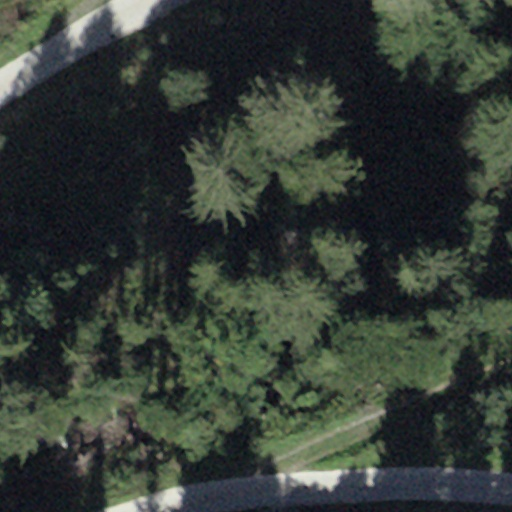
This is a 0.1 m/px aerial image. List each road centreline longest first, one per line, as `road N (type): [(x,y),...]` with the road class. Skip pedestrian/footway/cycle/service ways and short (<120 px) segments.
road 1 (track): [(158,511),(191,500),(367,488),(511,492)]
road 2 (track): [(191,500),(511,368)]
road 3 (track): [(157,0),(0,97)]
